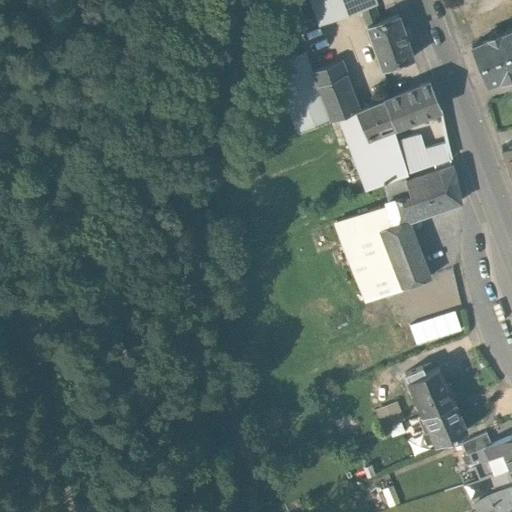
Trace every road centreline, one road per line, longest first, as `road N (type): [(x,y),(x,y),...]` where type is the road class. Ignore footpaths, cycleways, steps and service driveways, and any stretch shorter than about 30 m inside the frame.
road 1 (secondary): [(422,0),(511,244)]
road 2 (track): [(0,321),(24,334),(43,379),(69,511)]
